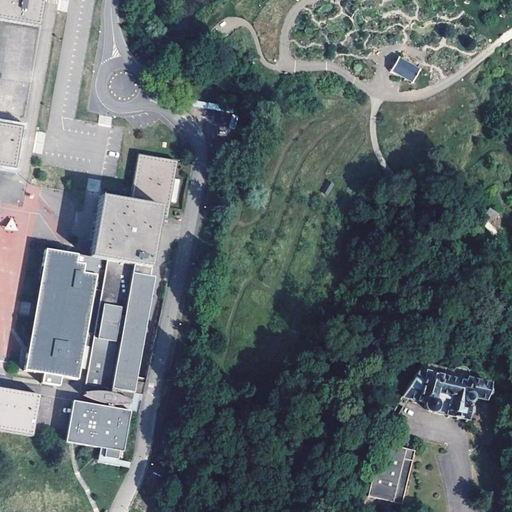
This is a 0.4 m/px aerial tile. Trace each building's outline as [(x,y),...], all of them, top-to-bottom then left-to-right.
[(0,0),(0,22),(37,29),(42,0),(0,0)] [(420,69),(398,57),(390,71),(412,84),(420,69)] [(0,167),(14,170),(22,129),(0,125),(0,167)] [(177,162),(137,155),(128,206),(160,212),(159,218),(167,219),(176,163),(177,162)] [(88,178),(86,189),(99,192),(101,181),(88,178)] [(0,359),(7,361),(24,236),(33,237),(40,186),(25,184),(23,206),(0,202),(0,359)] [(131,269),(149,272),(159,218),(160,212),(128,206),(106,202),(102,219),(99,218),(94,244),(98,245),(95,262),(97,263),(105,264),(131,269)] [(490,207),(485,214),(494,220),(499,213),(490,207)] [(58,380),(76,384),(78,368),(94,278),(97,263),(95,262),(73,259),(43,254),(22,374),(41,377),(39,386),(57,389),(58,380)] [(105,264),(97,263),(94,278),(78,368),(87,370),(84,387),(101,389),(101,393),(100,395),(82,397),(81,399),(98,406),(97,410),(70,406),(64,446),(101,451),(104,452),(103,459),(117,461),(118,454),(122,454),(128,414),(110,411),(110,408),(130,407),(131,403),(114,397),(115,395),(115,392),(133,395),(133,393),(142,395),(144,383),(135,382),(152,280),(148,280),(149,272),(131,269),(105,264)] [(424,368),(420,367),(401,399),(414,402),(422,404),(422,405),(423,407),(423,408),(424,409),(425,410),(426,411),(428,411),(430,412),(433,411),(434,410),(447,414),(469,420),(469,415),(471,414),(472,413),(473,412),(474,411),(474,409),(473,408),(473,406),(471,405),(472,399),(473,398),(474,397),(485,400),(489,381),(470,376),(465,375),(464,379),(443,373),(424,368)] [(44,400),(0,391),(0,435),(37,442),(38,436),(44,400)] [(380,442),(367,495),(386,499),(401,503),(414,450),(380,442)]
